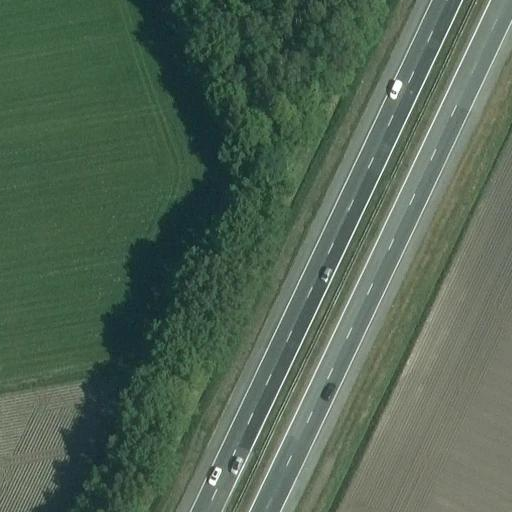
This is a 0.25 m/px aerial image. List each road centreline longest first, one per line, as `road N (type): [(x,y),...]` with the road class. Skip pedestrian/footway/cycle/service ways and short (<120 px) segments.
road 1 (motorway): [(266,511),(509,0)]
road 2 (motorway): [(448,0),(205,511)]
